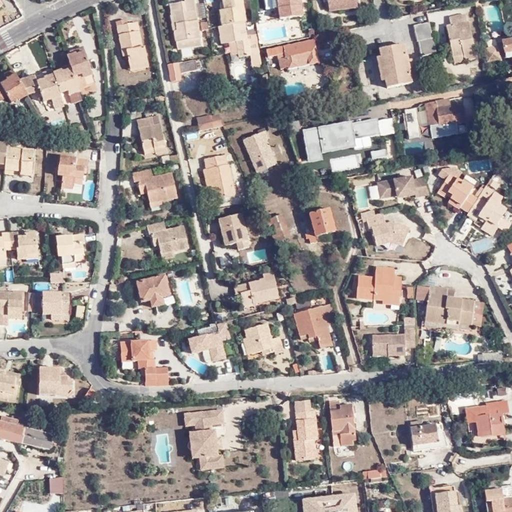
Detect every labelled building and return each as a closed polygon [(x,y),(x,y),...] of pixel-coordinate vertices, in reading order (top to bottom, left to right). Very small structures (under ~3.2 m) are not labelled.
[(175,43),(200,39),(194,0),(183,0),(184,2),(169,5),(171,16),(175,16),(177,31),(174,32),(175,43)] [(244,23),(246,23),(241,0),(222,0),(224,10),(226,26),(244,23)] [(300,0),(276,0),(278,9),(279,19),(302,17),(300,0)] [(327,0),(329,11),(356,8),(355,0),(327,0)] [(463,56),(465,62),(476,59),(468,22),(467,23),(465,15),(449,18),(451,26),(446,27),(453,58),(463,56)] [(129,66),(147,62),(145,48),(142,48),(137,23),(128,24),(127,20),(116,22),(122,53),(127,52),(128,56),(129,66)] [(247,36),(244,23),(226,26),(222,27),(219,27),(221,45),(229,43),(235,42),(237,55),(238,58),(250,57),(253,71),(262,69),(258,48),(251,49),(249,40),(247,41),(247,36)] [(421,57),(436,54),(429,23),(428,23),(414,26),(417,42),(418,42),(421,57)] [(255,34),(247,36),(247,41),(249,40),(251,49),(258,48),(255,34)] [(201,45),(200,39),(175,43),(177,50),(201,45)] [(511,40),(502,42),(504,53),(511,51),(511,40)] [(313,41),(284,47),(287,61),(277,63),(279,71),(289,69),(289,72),(298,69),(297,67),(307,65),(308,68),(319,65),(313,41)] [(235,42),(229,43),(231,56),(237,55),(235,42)] [(409,68),(407,61),(404,46),(380,50),(381,58),(386,81),(387,89),(412,84),(409,68)] [(66,53),(67,56),(76,54),(76,56),(85,52),(84,47),(66,53)] [(485,50),(488,63),(500,60),(497,47),(485,50)] [(281,48),(268,50),(270,58),(282,55),(281,48)] [(76,54),(67,56),(70,65),(71,70),(78,89),(87,85),(84,78),(93,76),(85,52),(76,56),(76,54)] [(454,64),(465,62),(463,56),(453,58),(454,64)] [(386,81),(381,58),(377,59),(381,82),(386,81)] [(168,66),(171,82),(180,80),(180,74),(197,70),(195,60),(168,66)] [(148,67),(147,62),(129,66),(130,71),(148,67)] [(6,80),(16,74),(12,69),(3,75),(6,80)] [(44,78),(54,75),(53,74),(52,70),(42,73),(44,78)] [(63,72),(62,71),(53,74),(54,75),(60,94),(68,91),(72,104),(82,101),(78,89),(71,70),(63,72)] [(26,93),(20,81),(16,74),(6,80),(7,81),(0,85),(0,84),(0,102),(8,98),(12,104),(19,100),(18,98),(26,93)] [(64,107),(60,94),(54,75),(44,78),(44,80),(37,82),(35,76),(20,81),(26,93),(28,95),(40,92),(44,103),(51,100),(55,110),(64,107)] [(95,83),(93,76),(84,78),(87,85),(95,83)] [(437,109),(436,102),(425,104),(429,126),(455,123),(455,125),(465,124),(462,103),(449,105),(450,107),(437,109)] [(200,131),(222,127),(218,115),(211,117),(211,116),(198,119),(200,131)] [(154,150),(155,153),(155,155),(167,152),(158,116),(137,121),(144,152),(154,150)] [(324,161),(323,156),(372,146),(370,138),(381,136),(378,117),(302,132),(309,164),(324,161)] [(455,123),(429,126),(430,132),(465,127),(465,124),(455,125),(455,123)] [(186,135),(188,140),(198,138),(196,132),(186,135)] [(277,165),(266,140),(269,139),(265,132),(243,141),(256,174),(277,165)] [(449,145),(440,147),(443,160),(451,159),(449,145)] [(443,160),(440,147),(426,150),(429,162),(443,160)] [(5,170),(5,175),(12,176),(13,172),(32,173),(34,151),(7,149),(5,170)] [(372,160),(387,158),(386,150),(371,152),(372,160)] [(208,169),(213,200),(235,196),(229,165),(228,166),(226,155),(204,160),(206,170),(208,169)] [(85,168),(87,168),(88,160),(60,156),(57,176),(62,177),(62,183),(74,185),(74,179),(83,180),(84,175),(85,168)] [(209,201),(213,200),(208,169),(206,170),(203,170),(209,201)] [(150,205),(162,202),(178,198),(172,173),(153,178),(151,170),(132,175),(134,185),(138,185),(140,192),(146,190),(147,194),(150,205)] [(457,179),(472,189),(476,184),(460,174),(457,179)] [(469,214),(478,200),(474,197),(469,194),(472,189),(457,179),(456,180),(449,175),(437,193),(445,198),(447,196),(450,199),(449,201),(448,202),(459,210),(460,208),(469,214)] [(429,195),(423,179),(412,181),(411,178),(376,185),(380,200),(397,196),(397,198),(415,195),(415,198),(429,195)] [(494,181),(490,186),(496,191),(500,186),(494,181)] [(503,198),(486,187),(484,190),(478,200),(469,214),(467,215),(476,221),(479,217),(486,222),(481,229),(492,236),(498,228),(504,220),(501,218),(506,210),(498,205),(503,198)] [(474,197),(478,200),(484,190),(480,187),(474,197)] [(322,212),(310,215),(314,232),(307,234),(310,244),(317,242),(315,237),(335,232),(329,209),(324,211),(323,208),(321,209),(322,212)] [(236,244),(246,242),(247,241),(240,214),(219,220),(226,247),(236,244)] [(276,243),(290,238),(281,215),(267,221),(276,243)] [(379,215),(366,218),(369,229),(372,229),(376,247),(392,243),(402,247),(410,229),(394,222),(386,224),(382,225),(379,215)] [(498,228),(503,232),(509,224),(504,220),(498,228)] [(161,255),(174,252),(189,249),(184,226),(165,231),(164,223),(147,227),(149,235),(151,235),(153,244),(158,243),(159,247),(161,255)] [(18,233),(8,234),(10,251),(17,250),(17,261),(26,260),(26,257),(38,256),(37,234),(24,235),(25,238),(18,238),(18,235),(18,233)] [(10,251),(8,234),(2,235),(2,236),(2,239),(0,239),(0,261),(7,261),(6,251),(10,251)] [(75,256),(84,255),(83,244),(85,244),(84,235),(56,238),(58,257),(62,257),(62,265),(76,264),(75,262),(75,256)] [(490,237),(471,243),(475,253),(493,246),(490,237)] [(248,249),(246,242),(236,244),(238,251),(248,249)] [(394,285),(394,278),(395,269),(376,268),(375,278),(358,277),(356,299),(382,301),(392,301),(393,298),(400,298),(401,285),(394,285)] [(252,299),(253,304),(279,298),(273,273),(263,275),(264,280),(234,287),(236,295),(240,294),(242,301),(252,299)] [(64,283),(64,275),(50,275),(51,283),(64,283)] [(165,277),(137,283),(142,302),(150,301),(152,308),(163,306),(161,298),(169,296),(165,277)] [(429,289),(418,287),(416,301),(427,302),(429,292),(429,289)] [(427,302),(425,322),(458,326),(459,322),(471,324),(472,314),(474,302),(474,301),(454,299),(455,290),(435,287),(429,287),(429,289),(429,292),(427,302)] [(0,316),(8,317),(8,319),(22,320),(23,294),(0,293),(0,316)] [(69,302),(69,293),(42,293),(42,316),(51,315),(51,318),(61,318),(61,315),(69,315),(69,302)] [(392,301),(382,301),(382,305),(399,306),(400,298),(393,298),(392,301)] [(299,303),(295,303),(297,310),(312,306),(310,299),(299,303)] [(483,304),(474,302),(472,314),(482,316),(483,304)] [(335,321),(330,305),(293,315),(299,337),(307,335),(309,339),(316,338),(319,346),(332,343),(328,329),(326,323),(331,321),(335,321)] [(107,309),(106,310),(106,312),(106,313),(107,314),(108,315),(109,316),(111,317),(112,317),(113,316),(114,316),(115,315),(116,314),(116,313),(116,311),(116,310),(115,309),(114,308),(113,307),(112,307),(111,307),(110,307),(109,307),(108,308),(107,309)] [(404,317),(404,326),(414,325),(414,317),(404,317)] [(230,340),(226,322),(216,325),(197,330),(199,338),(188,340),(192,354),(203,351),(209,350),(213,362),(226,359),(221,342),(230,340)] [(265,351),(266,355),(274,352),(275,355),(284,352),(279,338),(272,340),(267,324),(244,330),(247,338),(251,355),(262,352),(265,351)] [(388,352),(388,356),(405,356),(405,348),(415,348),(414,329),(404,330),(404,335),(372,336),(372,353),(388,352)] [(251,355),(247,338),(243,340),(247,356),(251,355)] [(146,387),(155,386),(155,369),(155,359),(154,359),(150,359),(150,351),(154,351),(157,351),(156,341),(120,342),(121,358),(131,358),(131,362),(138,361),(138,369),(141,369),(141,376),(145,376),(145,382),(146,382),(146,387)] [(209,350),(203,351),(205,361),(208,363),(213,362),(209,350)] [(60,377),(60,369),(39,368),(39,396),(60,396),(60,391),(72,391),(73,382),(68,377),(60,377)] [(155,386),(168,386),(168,368),(160,369),(157,369),(155,369),(155,386)] [(68,377),(60,369),(60,377),(68,377)] [(0,392),(17,395),(20,375),(0,371),(0,392)] [(91,388),(84,398),(91,403),(98,394),(91,388)] [(0,392),(0,399),(16,402),(17,395),(0,392)] [(340,435),(341,446),(353,445),(353,440),(356,440),(352,405),(340,406),(339,401),(329,403),(332,435),(340,435)] [(467,423),(476,422),(478,437),(491,435),(492,440),(504,438),(501,414),(509,413),(507,401),(486,404),(486,407),(466,409),(467,423)] [(222,410),(192,414),(193,426),(195,426),(196,433),(194,433),(197,459),(200,458),(201,470),(223,468),(222,456),(217,457),(217,449),(216,439),(215,431),(212,431),(211,425),(224,424),(222,410)] [(298,441),(294,442),(293,442),(296,461),(315,459),(313,441),(318,440),(315,411),(295,413),(297,431),(298,441)] [(193,426),(192,414),(184,414),(186,427),(193,426)] [(23,440),(22,444),(50,451),(54,435),(18,426),(19,421),(0,416),(0,438),(13,442),(14,437),(23,440)] [(422,426),(411,428),(410,428),(413,447),(420,446),(421,449),(430,448),(430,445),(439,444),(439,448),(447,447),(444,432),(437,433),(436,425),(422,426)] [(333,447),(341,446),(340,435),(332,435),(333,447)] [(420,446),(413,447),(413,452),(439,448),(439,444),(430,445),(430,448),(421,449),(420,446)] [(388,477),(386,468),(362,473),(364,482),(388,477)] [(50,493),(63,493),(62,478),(50,480),(50,493)] [(502,490),(484,492),(487,511),(511,511),(511,485),(501,487),(502,490)] [(436,496),(437,511),(460,511),(460,508),(456,508),(453,486),(430,490),(431,496),(436,496)] [(288,497),(281,498),(283,510),(294,509),(293,494),(287,495),(288,497)] [(270,499),(271,511),(278,511),(277,498),(270,499)]
